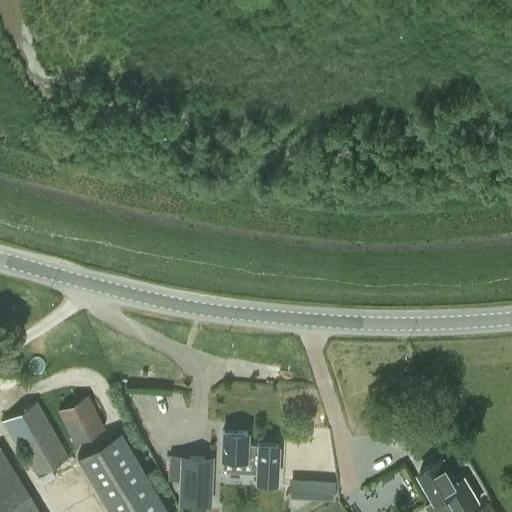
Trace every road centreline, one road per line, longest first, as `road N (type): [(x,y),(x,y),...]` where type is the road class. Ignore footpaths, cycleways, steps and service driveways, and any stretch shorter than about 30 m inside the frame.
road 1 (tertiary): [(0,260),(244,315),(333,323),(511,321)]
road 2 (unknown): [(307,321),(349,511)]
